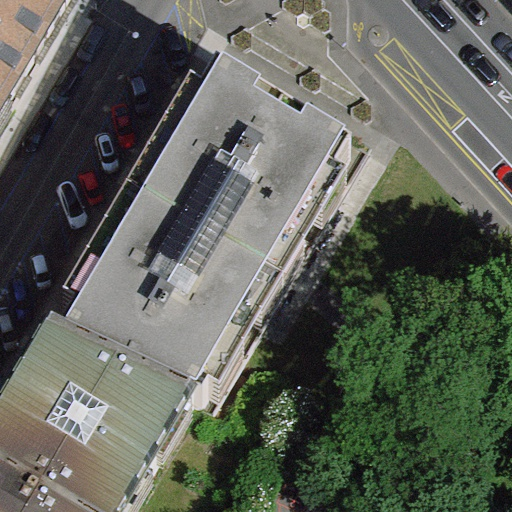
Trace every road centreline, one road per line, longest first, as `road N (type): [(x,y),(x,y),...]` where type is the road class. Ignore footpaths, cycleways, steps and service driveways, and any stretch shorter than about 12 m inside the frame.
road 1 (residential): [(151,0),(0,274)]
road 2 (tertiary): [(511,104),(423,0)]
